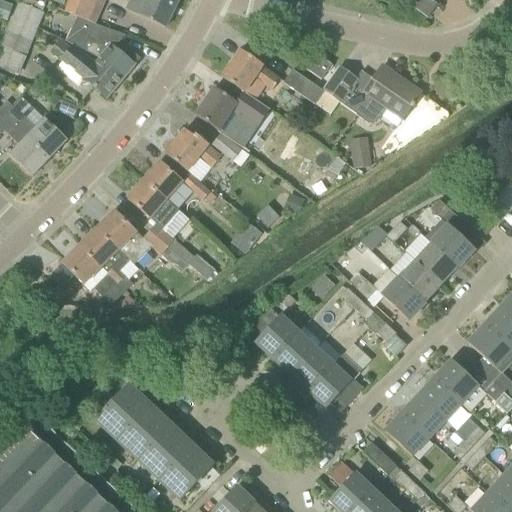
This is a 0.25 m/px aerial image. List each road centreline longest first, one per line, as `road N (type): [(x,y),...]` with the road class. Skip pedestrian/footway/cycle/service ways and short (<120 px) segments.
road 1 (residential): [(224,0),(416,46),(457,42),(493,25),(511,4)]
road 2 (residential): [(25,234),(126,126),(212,0)]
road 3 (residential): [(327,448),(251,379),(220,394),(208,421),(287,491)]
road 4 (residential): [(327,448),(511,254)]
